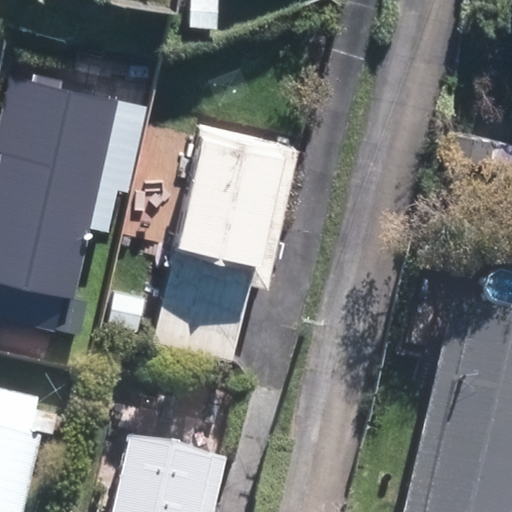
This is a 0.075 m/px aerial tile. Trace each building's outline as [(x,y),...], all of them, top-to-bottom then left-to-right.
[(119,98),(14,75),(0,137),(0,151),(3,153),(0,166),(0,312),(60,326),(67,294),(75,296),(119,98)] [(293,152),(199,129),(151,333),(244,355),(293,152)] [(511,511),(511,320),(456,307),(407,511),(511,511)] [(0,511),(28,511),(52,417),(0,403),(0,511)] [(212,511),(225,462),(129,439),(111,511),(212,511)]
